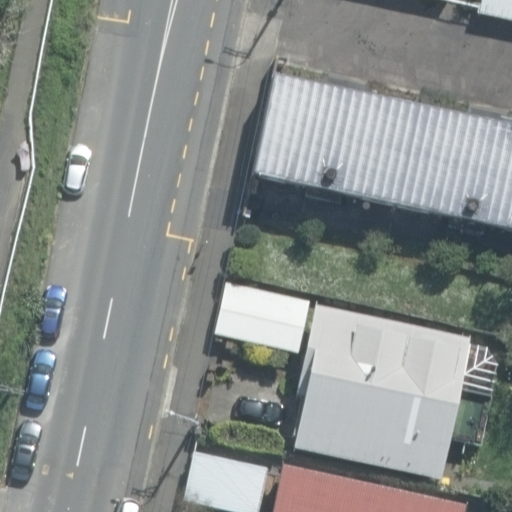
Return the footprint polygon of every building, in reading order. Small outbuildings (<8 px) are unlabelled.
[(511,0),(479,0),(476,16),(511,23),(511,0)] [(250,177),(511,232),(511,129),(271,78),(250,177)] [(211,335),(295,355),(307,302),(223,282),(211,335)] [(291,450),(438,480),(446,441),(478,447),(495,368),(483,350),(464,346),(466,340),(313,308),(294,397),(302,399),(291,450)] [(181,502),(226,511),(255,511),(265,469),(191,453),(181,502)] [(462,511),(464,507),(280,466),(269,511),(462,511)]
